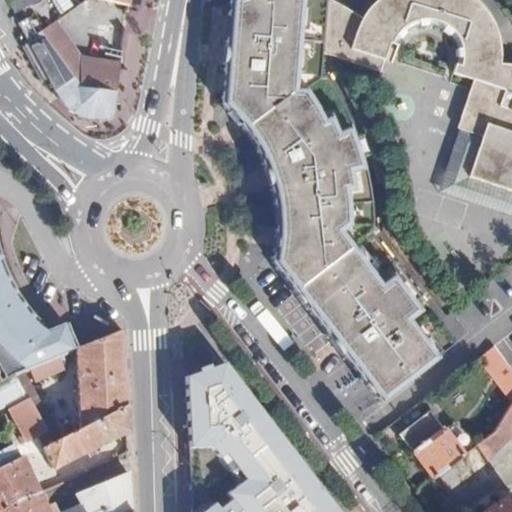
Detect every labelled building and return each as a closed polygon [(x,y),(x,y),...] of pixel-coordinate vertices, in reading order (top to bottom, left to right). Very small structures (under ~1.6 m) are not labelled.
[(12,0),(8,2),(17,18),(26,12),(48,0),(12,0)] [(94,0),(130,10),(131,0),(94,0)] [(323,70),(324,60),(325,0),(248,0),(233,6),(226,106),(234,112),(244,121),(250,132),(259,143),(266,158),(274,178),(278,198),(278,228),(280,245),(277,259),(331,330),(370,378),(375,375),(389,393),(451,347),(450,345),(366,235),(370,230),(360,181),(338,115),(320,78),(316,78),(316,72),(323,70)] [(335,3),(328,0),(325,0),(324,60),(372,77),(376,65),(383,67),(392,47),(396,41),(401,36),(406,33),(418,30),(429,33),(438,38),(445,46),(447,52),(448,58),(444,75),(465,83),(449,131),(453,132),(475,139),(461,181),(511,198),(511,69),(497,68),(498,63),(497,56),(494,37),(492,29),(485,18),(476,7),(469,0),(367,0),(363,4),(356,11),(335,3)] [(233,6),(225,9),(221,48),(217,109),(226,122),(237,136),(249,154),(262,188),(266,209),(267,229),(267,249),(267,263),(354,380),(364,393),(373,404),(389,393),(375,375),(370,378),(331,330),(277,259),(280,245),(278,228),(278,198),(274,178),(266,158),(259,143),(250,132),(244,121),(234,112),(226,106),(233,6)] [(115,110),(117,95),(81,89),(74,80),(75,78),(46,39),(42,42),(30,20),(19,26),(29,45),(49,81),(54,91),(71,113),(86,119),(108,122),(114,119),(115,110)] [(119,80),(121,66),(83,60),(57,25),(42,34),(46,39),(75,78),(74,80),(81,89),(117,95),(119,80)] [(49,81),(29,45),(23,49),(42,85),(49,81)] [(475,139),(453,132),(431,195),(511,221),(511,198),(461,181),(475,139)] [(0,383),(13,376),(22,372),(28,370),(58,357),(76,349),(67,326),(50,333),(40,323),(33,315),(26,306),(17,293),(9,276),(3,263),(0,252),(0,383)] [(123,375),(121,330),(76,349),(79,426),(96,418),(125,404),(123,375)] [(327,511),(197,334),(184,344),(190,511),(327,511)] [(488,346),(472,359),(493,386),(509,373),(488,346)] [(58,357),(28,370),(32,380),(62,368),(58,357)] [(22,372),(13,376),(21,389),(27,399),(39,418),(51,440),(61,435),(22,372)] [(511,377),(509,373),(493,386),(506,403),(511,394),(511,377)] [(511,394),(506,403),(489,430),(469,445),(488,468),(511,443),(511,394)] [(27,399),(14,407),(25,431),(20,433),(24,440),(38,433),(54,464),(126,430),(126,420),(125,404),(96,418),(79,426),(61,435),(51,440),(39,418),(27,399)] [(398,439),(413,457),(444,433),(435,423),(440,418),(433,410),(398,439)] [(444,433),(413,457),(433,482),(464,458),(444,433)] [(0,511),(9,508),(41,493),(36,481),(24,455),(20,457),(14,445),(0,451),(0,511)] [(129,497),(128,474),(76,498),(80,508),(70,511),(127,511),(130,511),(129,497)] [(50,511),(41,493),(9,508),(0,511),(50,511)] [(511,511),(511,499),(492,511),(511,511)]
